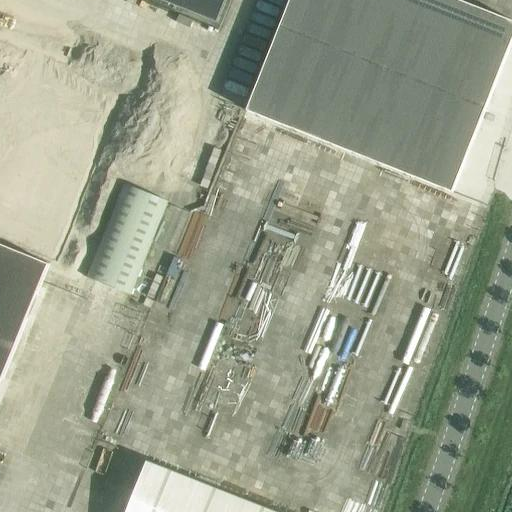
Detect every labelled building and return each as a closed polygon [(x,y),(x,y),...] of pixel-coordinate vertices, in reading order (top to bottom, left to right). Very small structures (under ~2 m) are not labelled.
[(144,31),(66,0),(0,0),(0,232),(54,254),(144,31)] [(161,0),(217,22),(226,0),(161,0)] [(453,194),(511,44),(511,22),(456,0),(291,0),(247,112),(453,194)] [(179,28),(170,50),(202,62),(211,41),(179,28)] [(243,64),(253,67),(261,45),(251,41),(243,64)] [(201,198),(210,201),(216,181),(207,178),(201,198)] [(122,184),(84,277),(129,295),(167,202),(122,184)] [(0,387),(50,265),(0,245),(0,387)] [(271,511),(147,463),(127,511),(271,511)]
